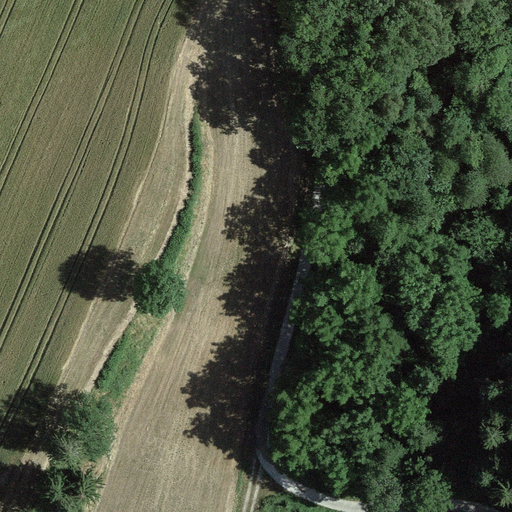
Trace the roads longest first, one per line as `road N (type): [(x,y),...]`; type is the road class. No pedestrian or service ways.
road 1 (track): [(287,0),(292,54),(319,123),(321,177),(259,435),(266,460)]
road 2 (track): [(266,460),(332,503),(445,502),(491,511)]
